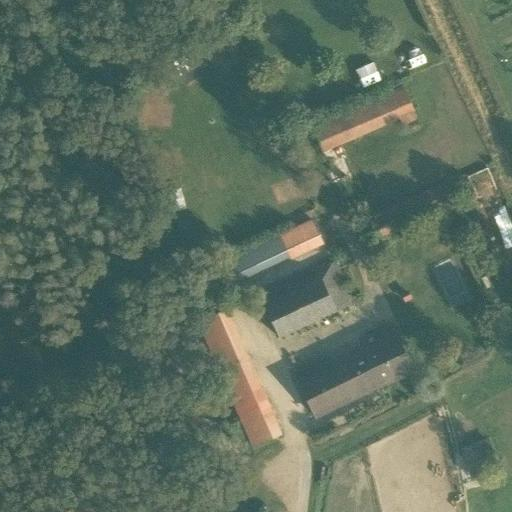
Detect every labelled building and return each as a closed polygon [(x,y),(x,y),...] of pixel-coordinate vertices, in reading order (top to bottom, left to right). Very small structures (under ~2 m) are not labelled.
[(269,45),(286,39),(280,23),(264,29),(269,45)] [(418,118),(415,110),(405,89),(313,128),(323,150),(399,117),(402,125),(418,118)] [(487,169),(470,176),(473,184),(491,177),(487,169)] [(365,245),(457,204),(447,183),(356,224),(365,245)] [(239,279),(322,240),(313,221),(230,260),(239,279)] [(279,337),(354,302),(335,260),(259,295),(279,337)] [(197,323),(252,447),(282,434),(227,310),(197,323)] [(368,352),(300,384),(315,417),(411,370),(396,338),(389,324),(361,338),(368,352)] [(461,448),(471,478),(499,469),(489,439),(461,448)]
